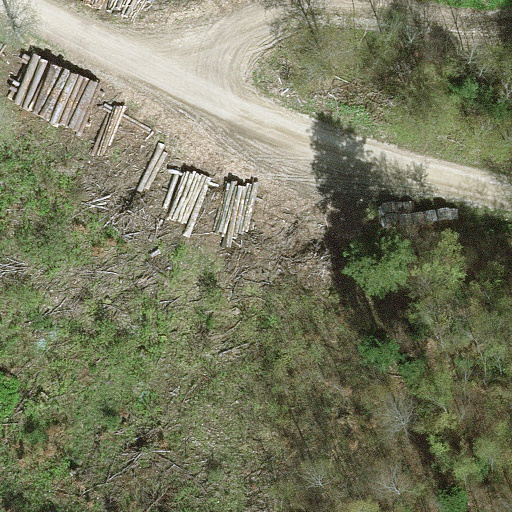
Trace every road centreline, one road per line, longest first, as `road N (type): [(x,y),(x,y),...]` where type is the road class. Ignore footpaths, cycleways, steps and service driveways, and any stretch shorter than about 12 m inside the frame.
road 1 (track): [(0,1),(367,154),(511,192)]
road 2 (track): [(187,81),(238,30),(325,6),(450,39),(511,31)]
